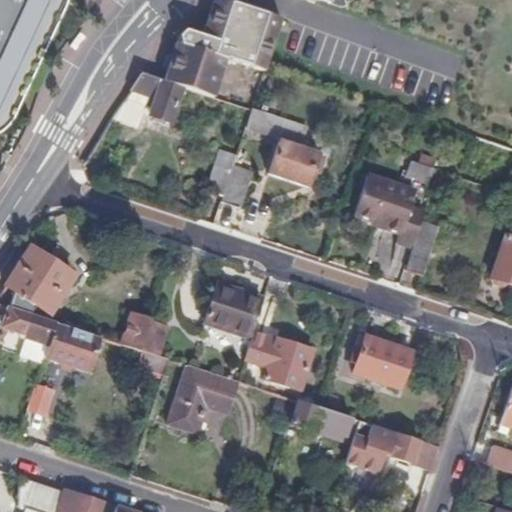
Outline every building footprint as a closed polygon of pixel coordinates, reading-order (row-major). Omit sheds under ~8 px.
[(0,0),(0,130),(3,128),(9,123),(13,117),(64,8),(65,0),(0,0)] [(178,37),(264,66),(279,20),(218,1),(209,7),(200,34),(185,30),(178,37)] [(264,66),(178,37),(175,40),(173,48),(169,46),(168,57),(163,57),(162,68),(166,70),(164,81),(212,97),(223,60),(262,73),(264,66)] [(119,106),(111,119),(138,128),(143,115),(153,118),(152,121),(163,125),(165,122),(169,123),(181,87),(164,81),(141,74),(137,78),(129,90),(119,106)] [(304,128),(250,111),(244,129),(273,138),(274,134),(300,142),(304,128)] [(316,155),(278,142),(268,174),(305,186),(316,155)] [(230,169),(232,164),(215,158),(202,197),(220,203),(230,169)] [(425,187),(431,170),(408,162),(402,178),(425,187)] [(230,169),(220,203),(239,210),(250,176),(230,169)] [(412,248),(421,221),(423,215),(408,210),(414,192),(367,176),(353,215),(373,221),(387,226),(385,231),(400,236),(398,243),(412,248)] [(371,226),(385,231),(387,226),(373,221),(371,226)] [(412,248),(404,272),(421,278),(434,239),(438,227),(421,221),(412,248)] [(507,285),(511,286),(511,238),(506,237),(492,279),(495,286),(501,288),(507,285)] [(71,278),(27,249),(15,270),(0,292),(0,306),(23,314),(27,306),(46,316),(71,278)] [(250,331),(260,300),(214,285),(202,322),(249,337),(250,331)] [(23,314),(0,306),(0,344),(6,330),(26,337),(19,358),(40,365),(43,359),(88,374),(99,339),(23,314)] [(140,350),(149,320),(128,314),(117,345),(139,352),(140,350)] [(168,327),(149,320),(140,350),(159,355),(168,327)] [(266,370),(262,379),(303,392),(316,353),(276,339),(250,331),(249,337),(240,361),(266,370)] [(410,354),(363,338),(352,374),(398,389),(410,354)] [(142,370),(160,375),(165,360),(146,354),(142,370)] [(234,383),(183,366),(165,421),(193,430),(202,403),(227,411),(236,384),(234,383)] [(54,391),(34,385),(25,412),(45,419),(54,391)] [(269,421),(287,427),(288,424),(295,402),(276,397),(269,421)] [(348,420),(319,410),(295,402),(288,424),(315,433),(317,428),(344,436),(348,420)] [(358,423),(348,420),(344,436),(352,439),(358,423)] [(352,439),(351,443),(347,456),(379,466),(383,454),(411,463),(418,442),(358,423),(352,439)] [(511,452),(493,447),(488,465),(511,471),(511,452)] [(350,474),(341,472),(338,482),(347,485),(350,474)] [(112,511),(113,510),(62,494),(61,497),(18,483),(9,508),(20,511),(112,511)]
